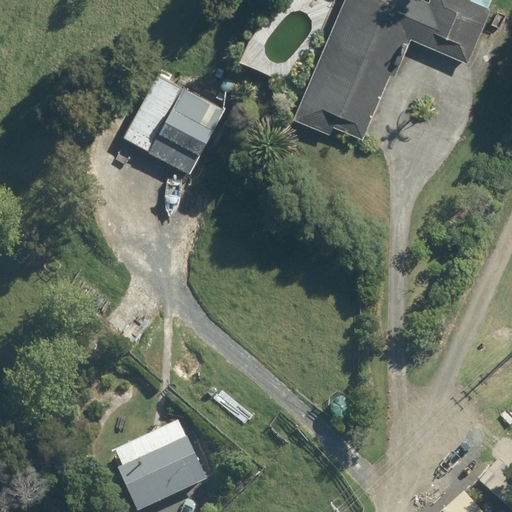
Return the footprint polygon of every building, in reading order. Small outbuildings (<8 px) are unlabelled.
[(427,0),(343,0),(293,117),(327,131),(331,124),(361,137),(389,73),(393,75),(410,36),(466,60),(489,6),(486,5),(487,0),(429,0),(429,1),(427,0)] [(501,0),(496,0),(488,16),(500,22),(509,4),(501,0)] [(181,86),(147,149),(187,171),(221,109),(181,86)] [(273,103),(266,89),(256,94),(263,108),(273,103)] [(187,437),(117,469),(136,511),(206,480),(187,437)] [(442,511),(479,511),(463,493),(442,511)]
